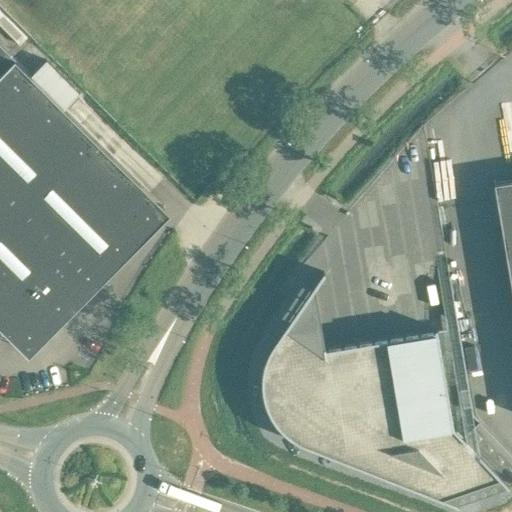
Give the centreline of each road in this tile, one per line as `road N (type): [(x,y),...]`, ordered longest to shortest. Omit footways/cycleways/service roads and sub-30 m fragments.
road 1 (tertiary): [(191,299),(275,178),(390,56),(458,0)]
road 2 (unknown): [(340,226),(293,337),(287,384),(312,417),(413,470),(469,473)]
road 3 (tertiary): [(191,299),(164,323),(102,427)]
road 4 (tertiary): [(133,445),(191,299)]
